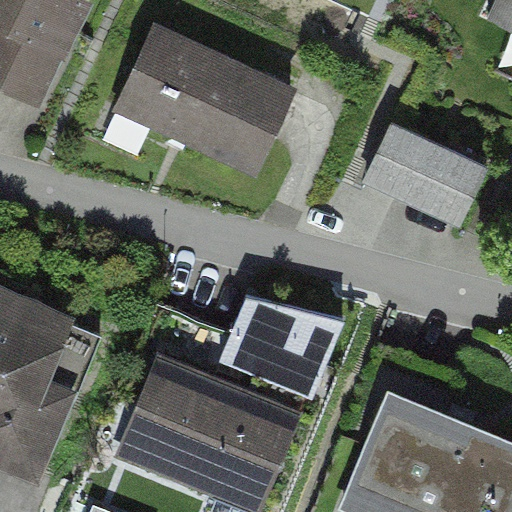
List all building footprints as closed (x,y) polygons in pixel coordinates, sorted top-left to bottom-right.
[(0,0),(0,90),(42,109),(92,0),(0,0)] [(309,62),(174,0),(159,0),(111,104),(259,172),(309,62)] [(511,0),(489,0),(483,12),(511,25),(511,0)] [(493,162),(394,121),(365,190),(464,231),(493,162)] [(98,322),(0,280),(0,446),(38,462),(98,322)] [(324,397),(349,324),(253,290),(228,363),(324,397)] [(230,376),(157,347),(115,457),(188,485),(230,376)] [(261,511),(303,404),(230,376),(188,485),(257,511),(261,511)] [(511,511),(511,426),(391,378),(338,508),(348,511),(511,511)]
